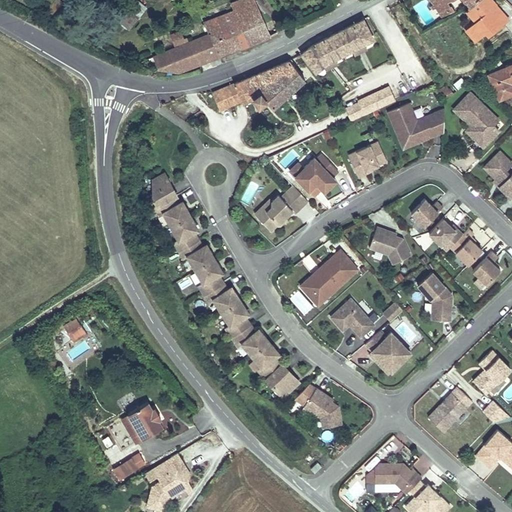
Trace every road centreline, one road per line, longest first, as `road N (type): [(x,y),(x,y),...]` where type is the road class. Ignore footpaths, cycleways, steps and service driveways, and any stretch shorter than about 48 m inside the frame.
road 1 (tertiary): [(103,160),(110,226),(139,300),(235,426),(310,495)]
road 2 (residential): [(511,242),(443,174),(420,172),(254,269)]
road 3 (unclassified): [(132,80),(192,82),(371,0)]
road 4 (residential): [(393,416),(309,350),(266,298),(254,269)]
road 5 (unknown): [(192,82),(204,105),(257,151),(334,117)]
road 6 (residential): [(393,416),(511,291)]
road 7 (residential): [(506,511),(393,416)]
road 8 (track): [(122,266),(0,344)]
